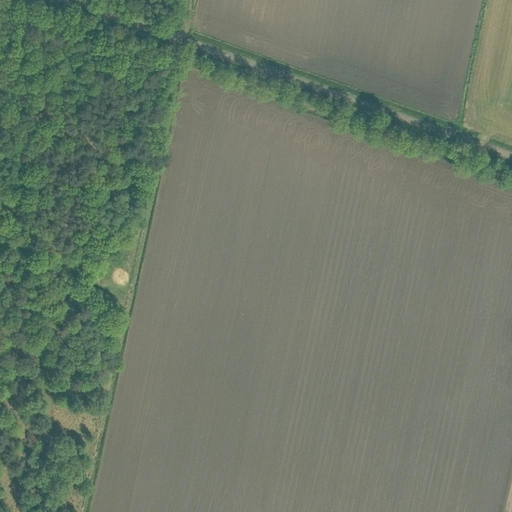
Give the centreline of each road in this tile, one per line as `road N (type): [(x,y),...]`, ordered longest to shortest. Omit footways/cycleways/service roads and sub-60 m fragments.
road 1 (unclassified): [(511,155),(69,0)]
road 2 (track): [(0,190),(123,314)]
